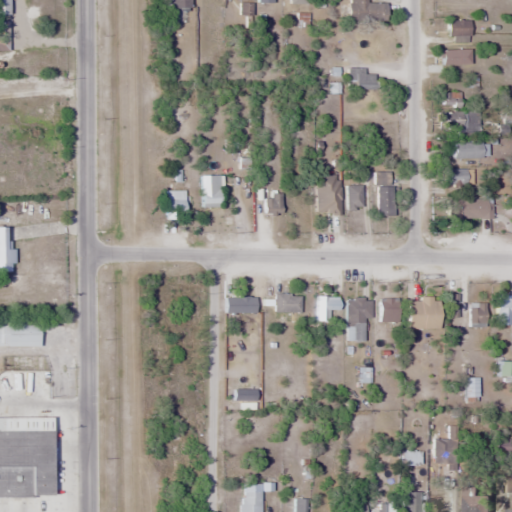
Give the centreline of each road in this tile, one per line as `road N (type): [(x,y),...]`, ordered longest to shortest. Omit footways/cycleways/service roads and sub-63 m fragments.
road 1 (tertiary): [(88,511),(85,0)]
road 2 (residential): [(87,254),(511,257)]
road 3 (residential): [(414,257),(413,0)]
road 4 (residential): [(212,511),(215,255)]
